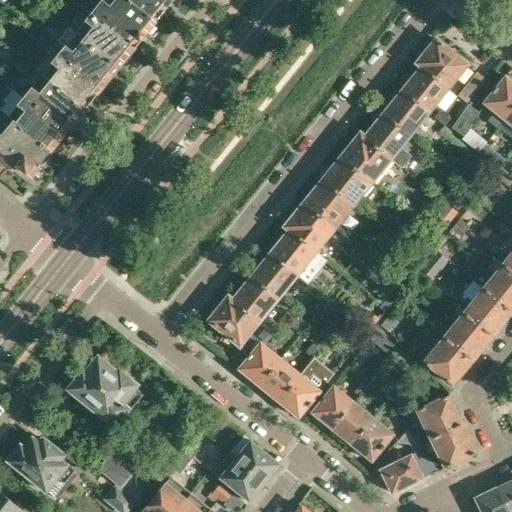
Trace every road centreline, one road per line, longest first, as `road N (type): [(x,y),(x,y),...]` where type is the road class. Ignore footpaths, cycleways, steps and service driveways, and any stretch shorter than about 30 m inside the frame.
road 1 (residential): [(154,332),(435,0)]
road 2 (tertiary): [(69,264),(278,0)]
road 3 (residential): [(215,0),(28,232)]
road 4 (residential): [(315,464),(154,332)]
road 5 (residential): [(0,419),(105,290)]
road 6 (residential): [(511,345),(475,391),(506,457),(511,455)]
